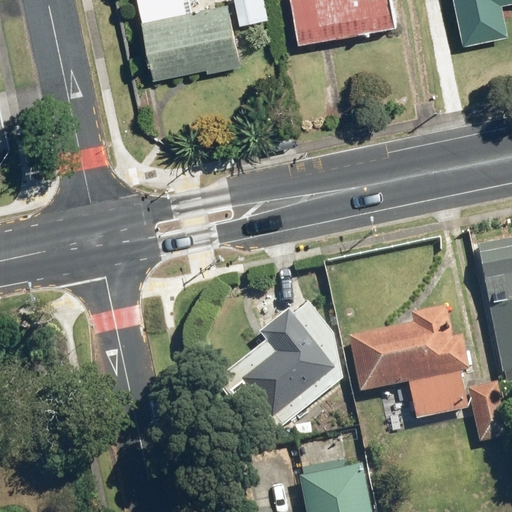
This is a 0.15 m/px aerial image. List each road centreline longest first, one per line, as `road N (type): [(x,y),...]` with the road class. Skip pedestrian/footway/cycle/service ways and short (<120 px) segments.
road 1 (residential): [(154,511),(98,240)]
road 2 (tertiary): [(511,153),(265,206)]
road 3 (residential): [(98,240),(46,0)]
road 4 (tertiary): [(131,234),(152,210),(229,195),(265,206)]
road 5 (tertiary): [(265,206),(236,231),(218,235),(159,246),(131,234)]
